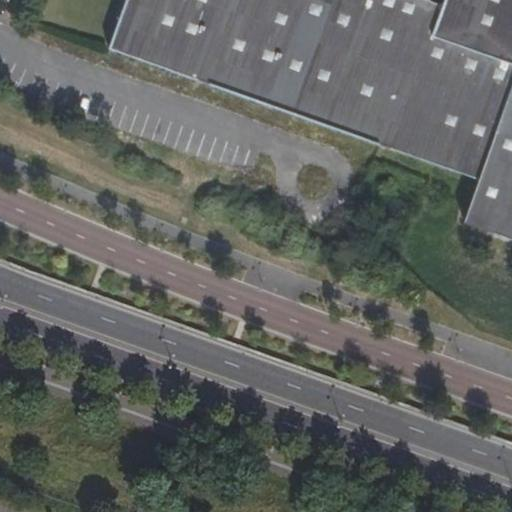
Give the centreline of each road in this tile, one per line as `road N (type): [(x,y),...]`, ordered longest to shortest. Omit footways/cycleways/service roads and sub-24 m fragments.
road 1 (primary): [(511,463),(0,279)]
road 2 (primary): [(0,322),(511,504)]
